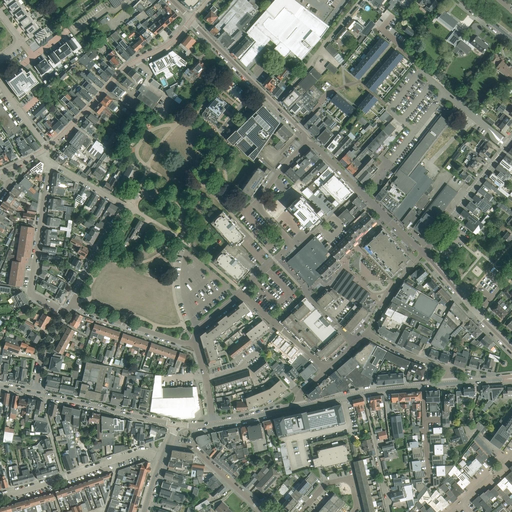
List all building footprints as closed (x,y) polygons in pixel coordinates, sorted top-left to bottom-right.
[(18,1),(18,0),(3,0),(5,2),(3,3),(7,9),(9,7),(18,0),(18,1)] [(15,14),(23,8),(24,8),(25,7),(23,4),(21,5),(18,1),(18,0),(9,7),(11,10),(9,11),(13,16),(15,15),(15,14)] [(108,0),(115,9),(120,5),(124,0),(108,0)] [(141,13),(153,3),(155,1),(155,0),(139,0),(134,6),(141,13)] [(162,9),(166,5),(166,4),(165,4),(164,3),(163,2),(162,1),(161,0),(159,0),(158,2),(146,12),(150,18),(154,15),(162,9)] [(192,9),(201,0),(178,0),(188,10),(189,9),(191,10),(192,9)] [(212,26),(208,29),(209,30),(210,31),(211,32),(213,34),(215,36),(216,36),(220,32),(223,29),(234,16),(247,1),(247,0),(233,0),(224,11),(212,26)] [(266,12),(254,25),(271,40),(276,44),(277,46),(279,44),(288,52),(290,49),(291,51),(302,60),(321,38),(329,28),(329,27),(324,23),(323,23),(318,19),(304,8),(303,8),(302,8),(301,9),(300,9),(288,0),(280,0),(270,12),(269,12),(268,11),(267,11),(267,12),(266,12)] [(438,3),(433,0),(419,0),(418,2),(421,5),(423,2),(427,6),(425,9),(430,13),(435,6),(436,6),(437,4),(438,3)] [(220,32),(216,36),(216,37),(217,38),(219,40),(220,40),(234,26),(235,25),(237,23),(248,12),(252,7),(253,6),(248,2),(249,2),(247,1),(234,16),(223,29),(220,32)] [(163,16),(170,10),(171,9),(166,5),(162,9),(154,15),(156,18),(161,13),(163,16)] [(209,14),(205,18),(209,21),(209,22),(210,24),(211,23),(212,24),(218,17),(214,13),(217,9),(213,6),(208,12),(209,14)] [(248,12),(237,23),(243,28),(253,17),(253,16),(257,11),(256,10),(252,7),(248,12)] [(20,22),(29,15),(29,16),(31,14),(29,11),(27,13),(24,8),(23,8),(15,14),(15,15),(17,17),(15,19),(18,24),(20,22)] [(72,23),(79,18),(76,14),(70,18),(68,15),(71,12),(69,9),(69,8),(62,14),(64,17),(65,16),(66,17),(67,19),(68,18),(72,23)] [(166,26),(176,17),(176,15),(176,14),(172,11),(171,9),(170,10),(163,16),(164,17),(160,20),(166,26)] [(458,22),(445,12),(439,18),(453,29),(458,22)] [(26,30),(35,23),(37,22),(35,19),(33,20),(29,16),(29,15),(20,22),(22,25),(20,26),(24,31),(26,30)] [(362,29),(357,24),(357,23),(355,22),(352,18),(349,22),(354,27),(355,26),(360,31),(365,36),(372,29),(369,26),(365,31),(362,29)] [(155,35),(166,26),(160,20),(158,22),(160,24),(156,26),(154,23),(149,28),(152,31),(155,35)] [(147,26),(149,24),(146,21),(141,25),(144,28),(145,30),(148,28),(147,26)] [(360,31),(355,26),(354,27),(349,22),(345,26),(351,31),(353,29),(358,34),(358,33),(364,38),(365,36),(360,31)] [(35,35),(42,29),(40,26),(38,28),(35,23),(26,30),(28,32),(26,34),(30,39),(35,35)] [(152,38),(145,30),(144,28),(141,25),(140,23),(137,27),(140,31),(139,32),(147,42),(152,38)] [(234,26),(220,40),(220,41),(220,40),(228,48),(228,49),(228,48),(235,41),(243,33),(242,32),(243,31),(243,30),(239,26),(238,28),(235,25),(234,26)] [(248,51),(246,54),(252,60),(263,48),(266,45),(268,43),(271,40),(254,25),(248,32),(247,33),(248,34),(255,41),(254,41),(246,50),(248,51)] [(344,41),(351,33),(349,31),(344,27),(337,36),(333,40),(339,44),(342,40),(344,42),(344,41)] [(415,33),(408,27),(405,31),(412,37),(415,33)] [(39,44),(51,35),(49,32),(47,33),(43,28),(42,29),(35,35),(37,38),(35,39),(39,44)] [(115,32),(110,36),(117,44),(122,39),(115,32)] [(458,32),(454,37),(459,42),(463,37),(458,32)] [(142,47),(147,42),(143,39),(140,35),(135,39),(137,41),(139,44),(138,44),(141,47),(142,47)] [(179,45),(186,52),(185,53),(187,55),(185,58),(188,60),(193,48),(194,47),(193,46),(192,46),(195,41),(188,35),(185,38),(179,45)] [(232,52),(238,58),(246,50),(254,41),(248,35),(239,44),(240,45),(232,52)] [(457,45),(453,50),(458,54),(461,49),(465,52),(466,51),(468,52),(471,49),(472,49),(473,50),(475,47),(482,52),(484,50),(485,51),(485,50),(488,46),(487,45),(488,44),(485,42),(484,43),(480,40),(481,39),(478,37),(477,38),(477,37),(471,44),(469,47),(464,43),(461,41),(458,46),(457,45)] [(67,42),(66,42),(74,53),(82,47),(77,41),(74,38),(72,40),(71,39),(69,40),(66,41),(67,42)] [(382,38),(378,43),(385,49),(389,44),(382,38)] [(122,40),(119,43),(127,52),(131,56),(135,52),(132,49),(129,46),(128,47),(122,40)] [(139,44),(137,41),(134,44),(132,41),(129,44),(136,52),(141,47),(138,44),(139,44)] [(385,49),(378,43),(374,47),(381,53),(385,49)] [(65,44),(60,48),(66,56),(71,52),(65,44)] [(277,46),(275,49),(283,56),(285,58),(291,51),(290,49),(288,52),(279,44),(277,46)] [(127,53),(118,45),(116,47),(119,50),(117,52),(122,57),(126,61),(130,57),(127,53)] [(381,53),(374,47),(370,51),(378,58),(381,53)] [(66,56),(60,48),(55,51),(61,60),(66,56)] [(92,49),(85,55),(91,61),(98,55),(96,53),(93,50),(92,49)] [(120,61),(117,58),(117,57),(114,54),(115,53),(113,50),(107,56),(107,57),(110,60),(109,60),(110,61),(109,61),(112,64),(113,63),(115,66),(116,65),(117,65),(118,64),(118,63),(120,61)] [(246,50),(238,58),(241,60),(240,60),(247,67),(252,60),(246,54),(248,51),(246,50)] [(378,58),(370,51),(367,56),(374,62),(378,58)] [(396,51),(392,55),(400,61),(403,57),(396,51)] [(61,63),(53,52),(52,52),(50,54),(48,56),(51,60),(49,62),(53,68),(61,63)] [(162,57),(166,66),(166,65),(167,65),(170,63),(171,65),(174,64),(175,63),(178,61),(179,62),(185,67),(187,63),(177,55),(174,57),(171,58),(169,55),(169,54),(167,55),(166,56),(162,58),(162,57)] [(110,77),(106,74),(91,61),(85,55),(78,60),(89,70),(93,66),(98,70),(97,71),(100,74),(99,76),(102,79),(106,82),(110,77)] [(396,66),(400,61),(392,55),(389,59),(396,66)] [(374,62),(367,56),(363,60),(370,66),(374,62)] [(511,78),(511,66),(510,66),(509,67),(502,61),(502,62),(498,58),(499,58),(495,56),(491,61),(494,64),(496,62),(500,65),(497,68),(504,74),(504,75),(507,77),(509,76),(511,78)] [(156,67),(152,69),(154,74),(163,70),(165,75),(170,72),(166,65),(166,66),(162,57),(161,58),(162,58),(153,62),(156,67)] [(52,70),(44,59),(40,63),(47,72),(46,73),(47,73),(52,70)] [(392,70),(396,66),(389,59),(385,64),(392,70)] [(204,70),(206,68),(202,65),(203,64),(200,62),(199,60),(195,64),(194,63),(195,62),(195,61),(192,64),(193,66),(189,70),(188,68),(184,72),(188,77),(191,74),(192,75),(193,74),(197,77),(199,75),(200,75),(201,76),(203,76),(205,74),(205,72),(204,70)] [(370,66),(363,60),(359,64),(366,71),(370,66)] [(114,72),(111,69),(102,61),(100,64),(106,69),(104,72),(106,74),(110,77),(114,72)] [(40,63),(35,66),(42,76),(46,73),(47,72),(40,63)] [(366,71),(359,64),(355,69),(363,75),(366,71)] [(392,70),(385,64),(381,68),(388,74),(392,70)] [(281,81),(290,70),(287,67),(280,75),(279,75),(277,78),(281,81)] [(388,74),(381,68),(377,72),(385,79),(388,74)] [(134,80),(139,75),(132,69),(128,74),(136,82),(134,80)] [(359,79),(363,75),(355,69),(352,73),(359,79)] [(30,88),(38,82),(30,71),(26,73),(24,70),(23,70),(20,72),(19,71),(15,74),(14,74),(15,75),(9,79),(10,80),(7,82),(18,98),(18,97),(21,95),(22,96),(26,94),(25,92),(24,91),(25,90),(26,91),(26,92),(26,91),(30,89),(30,88)] [(63,71),(57,77),(62,81),(68,75),(63,71)] [(385,79),(377,72),(374,77),(381,83),(385,79)] [(100,88),(104,84),(91,73),(87,77),(88,78),(86,80),(89,82),(88,81),(90,79),(100,88)] [(313,77),(311,75),(309,73),(302,80),(280,102),(289,110),(296,103),(298,101),(299,101),(307,92),(310,89),(318,81),(315,79),(313,77)] [(279,83),(276,81),(277,80),(276,79),(275,80),(270,76),(263,84),(268,88),(269,89),(269,90),(269,91),(271,92),(272,92),(279,83)] [(135,85),(130,80),(126,77),(120,83),(128,90),(130,90),(135,85)] [(381,83),(374,77),(370,81),(377,87),(381,83)] [(98,91),(94,88),(86,80),(84,83),(86,86),(85,87),(93,95),(94,96),(98,91)] [(278,99),(288,86),(281,81),(279,83),(272,92),(272,93),(278,99)] [(377,87),(370,81),(366,86),(373,92),(377,87)] [(80,99),(82,97),(88,102),(92,98),(83,90),(78,85),(72,91),(80,99)] [(119,100),(126,92),(116,85),(110,92),(119,100)] [(144,95),(148,89),(142,85),(138,90),(141,92),(144,95)] [(170,88),(165,91),(168,95),(168,96),(172,98),(174,94),(170,88)] [(82,101),(80,99),(72,91),(71,90),(68,93),(75,99),(72,101),(81,110),(86,104),(82,101)] [(156,104),(153,101),(150,99),(147,97),(144,95),(141,92),(137,98),(152,109),(156,104)] [(298,101),(304,108),(309,103),(310,101),(313,98),(307,92),(299,101),(298,101)] [(370,93),(366,98),(374,104),(378,100),(370,93)] [(336,105),(342,97),(338,94),(331,101),(336,105)] [(112,101),(113,100),(111,98),(107,95),(103,99),(115,108),(117,105),(113,102),(112,101)] [(219,117),(224,112),(226,109),(224,107),(227,103),(222,99),(217,95),(205,111),(204,112),(203,112),(203,113),(203,114),(202,115),(203,116),(203,117),(203,118),(204,119),(205,119),(206,120),(207,120),(209,121),(210,121),(211,122),(212,122),(213,124),(214,124),(214,125),(215,125),(216,125),(216,124),(217,124),(217,123),(218,122),(218,121),(218,120),(217,119),(219,117)] [(79,111),(76,108),(64,97),(61,100),(71,109),(70,110),(75,115),(79,111)] [(340,109),(346,101),(342,97),(336,105),(340,109)] [(374,104),(366,98),(363,102),(370,109),(374,104)] [(115,108),(103,99),(100,102),(104,106),(106,108),(108,106),(109,107),(108,107),(112,111),(115,108)] [(180,104),(174,100),(170,106),(175,110),(180,104)] [(296,103),(289,110),(293,114),(293,115),(293,114),(294,113),(296,115),(297,114),(300,111),(301,112),(302,114),(305,114),(306,112),(308,115),(310,113),(314,108),(312,106),(309,103),(304,108),(298,101),(296,103)] [(344,112),(351,105),(346,101),(340,109),(344,112)] [(6,111),(7,110),(6,110),(5,110),(0,104),(1,103),(1,102),(0,102),(0,126),(7,137),(13,133),(11,131),(17,127),(16,126),(17,125),(16,124),(16,125),(11,118),(12,118),(11,117),(10,118),(6,111)] [(73,117),(58,102),(54,105),(59,110),(60,109),(65,113),(63,115),(69,121),(73,117)] [(370,109),(363,102),(359,107),(366,113),(370,109)] [(112,113),(104,106),(100,103),(94,110),(103,119),(106,116),(108,118),(112,113)] [(43,104),(32,113),(37,118),(47,108),(43,104)] [(271,112),(270,112),(269,111),(269,110),(263,104),(227,139),(233,146),(237,143),(238,144),(237,145),(249,157),(249,156),(254,161),(277,129),(281,123),(281,122),(271,112)] [(355,109),(351,105),(344,112),(349,116),(355,109)] [(69,122),(58,111),(56,109),(53,111),(60,118),(59,120),(61,122),(65,126),(69,122)] [(316,114),(304,126),(308,130),(314,124),(316,125),(321,120),(324,116),(318,111),(316,114)] [(383,122),(390,115),(386,111),(379,118),(383,122)] [(99,119),(95,116),(91,113),(87,118),(94,125),(99,119)] [(511,120),(510,118),(503,113),(499,119),(503,122),(509,127),(511,123),(511,120)] [(435,143),(450,123),(440,115),(424,135),(435,143)] [(362,117),(359,120),(364,126),(368,122),(362,117)] [(53,137),(57,133),(47,123),(46,122),(43,119),(39,122),(47,132),(48,131),(53,137)] [(89,129),(93,125),(86,119),(83,123),(84,123),(81,126),(91,134),(93,132),(89,129)] [(314,124),(308,130),(313,134),(316,137),(322,131),(324,129),(326,127),(327,125),(331,121),(328,119),(324,123),(321,120),(316,125),(314,124)] [(331,132),(338,124),(334,119),(326,127),(331,132)] [(61,130),(63,127),(64,126),(59,121),(55,124),(54,125),(48,120),(46,122),(47,123),(57,133),(61,130)] [(505,132),(509,127),(503,122),(501,125),(498,123),(496,126),(505,132)] [(285,144),(294,135),(284,125),(283,125),(281,123),(277,129),(278,130),(275,134),(281,140),(274,146),(278,150),(285,144)] [(364,163),(367,160),(375,151),(381,144),(383,142),(391,134),(396,129),(390,123),(358,157),(347,169),(351,172),(353,174),(355,172),(364,163)] [(366,131),(372,125),(369,123),(363,128),(366,131)] [(18,131),(22,129),(19,126),(17,127),(11,131),(13,133),(14,135),(17,132),(18,131)] [(330,139),(334,135),(331,132),(326,127),(324,129),(324,130),(316,138),(324,146),(330,139)] [(139,139),(141,134),(143,130),(139,128),(138,133),(136,137),(133,140),(129,143),(132,146),(136,143),(139,139)] [(92,141),(82,133),(78,130),(78,131),(79,131),(70,143),(69,142),(69,143),(73,146),(78,149),(83,153),(92,141)] [(27,146),(24,139),(25,139),(18,131),(17,132),(20,137),(19,138),(28,154),(32,152),(28,145),(27,146)] [(331,152),(345,138),(339,133),(327,148),(331,152)] [(385,144),(388,147),(396,138),(391,134),(383,142),(385,144)] [(39,148),(35,141),(31,135),(26,138),(29,145),(30,144),(32,148),(34,151),(39,148)] [(337,157),(353,140),(349,137),(348,135),(345,138),(331,152),(333,154),(337,157)] [(419,164),(435,143),(424,135),(398,168),(400,170),(396,175),(395,176),(396,177),(392,183),(393,183),(407,195),(417,183),(409,177),(419,164)] [(16,152),(8,140),(3,143),(0,138),(0,145),(7,156),(10,160),(13,158),(14,159),(16,157),(16,156),(14,154),(16,152)] [(28,154),(19,138),(15,140),(20,150),(19,150),(23,157),(28,154)] [(109,148),(112,144),(110,143),(107,141),(105,140),(102,144),(109,148)] [(106,148),(96,141),(92,147),(101,154),(106,148)] [(483,143),(481,146),(490,153),(494,149),(491,147),(492,145),(488,142),(486,145),(483,143)] [(79,152),(71,146),(67,143),(64,147),(73,154),(75,156),(79,152)] [(349,158),(358,149),(355,145),(340,161),(343,164),(347,160),(347,159),(348,158),(349,158)] [(481,146),(479,149),(481,151),(479,154),(483,157),(484,155),(487,157),(490,153),(481,146)] [(73,154),(64,147),(61,151),(65,154),(70,159),(72,157),(71,157),(73,154)] [(302,167),(316,153),(311,149),(310,149),(301,159),(301,160),(300,160),(299,159),(296,162),(300,166),(300,167),(301,167),(302,167)] [(347,169),(358,157),(356,155),(360,150),(358,149),(349,158),(348,158),(347,159),(347,160),(343,164),(345,165),(345,166),(346,167),(347,167),(347,168),(347,169)] [(1,154),(0,151),(0,158),(2,163),(8,160),(5,153),(1,154)] [(358,179),(372,163),(379,155),(375,151),(367,160),(364,163),(355,172),(353,174),(354,175),(358,179)] [(458,151),(453,158),(456,161),(461,154),(458,151)] [(66,159),(61,156),(57,153),(53,159),(57,162),(58,161),(62,164),(66,160),(66,159)] [(306,172),(320,158),(320,159),(320,158),(316,153),(302,167),(301,167),(296,172),(300,177),(306,172)] [(472,157),(470,160),(479,167),(482,163),(480,161),(481,160),(477,157),(474,154),(472,157)] [(117,155),(113,162),(119,166),(123,160),(120,158),(117,155)] [(511,162),(511,160),(511,159),(507,155),(503,159),(511,165),(511,162)] [(105,174),(98,168),(103,161),(100,159),(95,166),(92,170),(94,171),(92,174),(100,180),(105,174)] [(511,165),(503,159),(500,164),(506,168),(507,167),(511,170),(511,165)] [(470,160),(467,164),(469,166),(468,168),(472,171),(473,169),(476,172),(479,167),(470,160)] [(312,172),(302,180),(306,184),(314,176),(316,179),(316,180),(320,176),(329,167),(323,161),(319,164),(312,172)] [(35,178),(40,182),(43,163),(41,162),(40,162),(30,170),(33,174),(35,172),(37,174),(35,178)] [(300,177),(296,172),(301,167),(300,167),(300,166),(296,162),(285,174),(294,183),(300,177)] [(372,175),(378,169),(377,167),(373,163),(372,163),(358,179),(361,181),(361,182),(361,181),(363,184),(369,178),(370,178),(373,175),(372,175)] [(401,222),(431,185),(434,181),(424,174),(428,170),(419,164),(409,177),(417,183),(407,195),(393,214),(394,214),(396,216),(399,219),(401,221),(401,222)] [(510,173),(503,168),(499,164),(496,169),(499,172),(497,175),(504,181),(507,177),(508,178),(511,175),(510,174),(510,173)] [(129,185),(138,170),(129,165),(121,180),(129,185)] [(252,197),(271,170),(267,168),(265,171),(259,167),(243,190),(252,197)] [(316,180),(314,182),(320,187),(335,173),(335,172),(334,172),(334,173),(333,171),(329,167),(320,176),(316,180)] [(472,177),(468,174),(466,172),(461,168),(459,171),(464,175),(462,178),(467,182),(468,182),(469,182),(470,180),(472,177)] [(59,177),(60,173),(53,172),(52,181),(58,182),(58,181),(62,181),(64,182),(64,178),(59,177)] [(320,187),(318,188),(332,202),(332,203),(336,207),(340,204),(340,203),(341,202),(342,203),(346,198),(346,199),(353,192),(347,186),(348,185),(347,185),(341,179),(341,178),(341,179),(335,173),(320,187)] [(504,182),(496,176),(492,173),(489,177),(495,182),(494,183),(500,187),(498,189),(501,191),(507,197),(508,197),(510,195),(500,187),(504,182)] [(34,186),(24,177),(25,177),(24,177),(18,184),(17,183),(14,186),(22,192),(38,201),(39,193),(37,192),(33,188),(32,187),(34,186)] [(111,193),(118,180),(113,177),(109,184),(106,182),(103,188),(111,193)] [(387,191),(389,188),(393,183),(392,183),(389,180),(376,197),(377,197),(380,201),(388,192),(387,191)] [(501,191),(498,189),(487,180),(484,184),(490,189),(491,188),(498,194),(501,191)] [(393,214),(407,195),(393,183),(389,188),(387,191),(388,192),(380,201),(381,201),(383,202),(382,203),(393,214)] [(88,197),(91,192),(87,190),(82,187),(78,184),(77,190),(76,192),(75,199),(76,199),(80,202),(83,198),(83,197),(84,197),(84,198),(84,199),(86,199),(87,197),(88,197)] [(437,219),(451,202),(458,192),(447,184),(425,213),(413,228),(423,236),(437,218),(437,219)] [(59,187),(58,186),(51,185),(50,193),(56,194),(63,195),(64,187),(59,187)] [(410,228),(413,224),(432,199),(429,196),(430,194),(434,188),(431,185),(401,222),(402,223),(403,222),(405,223),(403,224),(407,227),(408,229),(409,229),(410,228)] [(19,196),(22,192),(14,186),(10,192),(18,197),(17,198),(20,201),(21,200),(22,199),(19,196)] [(313,194),(307,187),(302,192),(308,199),(313,194)] [(493,197),(485,190),(481,187),(478,192),(484,196),(485,195),(490,200),(493,197)] [(16,198),(13,196),(9,193),(6,197),(19,206),(20,205),(21,204),(15,200),(16,198)] [(94,205),(99,197),(98,196),(93,193),(86,206),(91,209),(94,205)] [(476,194),(472,199),(476,202),(475,204),(482,209),(481,210),(486,213),(491,206),(489,205),(482,200),(482,199),(476,194)] [(297,199),(288,208),(294,214),(295,214),(300,219),(299,220),(305,226),(306,225),(312,231),(317,225),(318,226),(324,221),(321,218),(322,217),(326,214),(321,209),(318,213),(307,202),(308,201),(302,195),(298,200),(297,199)] [(347,209),(338,216),(341,220),(347,225),(355,218),(355,217),(353,216),(360,210),(361,211),(367,206),(367,205),(364,202),(363,202),(361,201),(362,200),(361,199),(358,196),(355,199),(354,199),(355,200),(352,202),(354,204),(348,210),(347,209)] [(19,206),(6,197),(3,202),(10,206),(12,205),(17,208),(18,208),(19,206)] [(491,206),(493,204),(484,198),(482,200),(489,205),(491,206)] [(103,209),(108,202),(103,199),(98,206),(98,208),(94,214),(93,215),(97,217),(99,213),(98,213),(101,208),(103,209)] [(475,210),(477,207),(470,202),(466,207),(476,215),(478,213),(475,210)] [(15,211),(7,205),(2,203),(0,206),(0,207),(6,211),(7,210),(12,213),(13,211),(15,212),(15,211)] [(66,212),(67,206),(66,206),(61,205),(49,203),(48,209),(53,210),(66,212)] [(113,214),(117,207),(110,203),(104,213),(108,215),(107,218),(110,220),(113,214)] [(502,204),(499,207),(500,209),(502,207),(507,212),(509,209),(502,203),(502,204)] [(67,206),(66,212),(66,213),(73,215),(74,207),(67,206)] [(15,219),(3,211),(0,209),(0,215),(4,218),(5,216),(6,216),(6,217),(10,220),(15,223),(15,219)] [(484,225),(468,212),(464,209),(460,214),(466,219),(467,219),(469,220),(469,221),(465,225),(470,230),(476,235),(484,225)] [(315,236),(288,262),(310,286),(322,275),(324,277),(329,272),(331,274),(341,264),(339,261),(338,260),(357,242),(356,240),(355,239),(363,232),(364,233),(376,222),(375,221),(368,213),(367,214),(365,211),(351,224),(352,226),(347,231),(349,233),(333,248),(328,242),(324,245),(316,237),(315,236)] [(17,212),(16,218),(23,219),(29,220),(28,223),(33,224),(33,220),(34,220),(35,215),(30,214),(17,212)] [(238,250),(234,246),(245,236),(223,212),(211,223),(230,243),(227,245),(214,261),(239,282),(249,270),(233,256),(238,250)] [(3,220),(4,218),(0,215),(0,221),(8,226),(9,223),(4,220),(4,221),(3,220)] [(487,215),(482,221),(485,224),(490,217),(487,215)] [(56,222),(60,223),(60,219),(47,217),(46,225),(56,226),(56,222)] [(99,232),(93,228),(92,228),(91,227),(93,224),(86,220),(84,224),(89,227),(88,228),(91,231),(89,235),(95,238),(99,232)] [(138,231),(141,227),(143,223),(138,220),(133,228),(128,237),(130,238),(131,239),(137,230),(138,231)] [(511,238),(511,234),(508,231),(508,232),(505,229),(507,227),(503,224),(499,228),(506,234),(503,237),(509,242),(511,238)] [(30,258),(34,228),(21,226),(17,255),(14,255),(11,255),(8,254),(6,260),(12,261),(8,285),(21,287),(25,263),(27,263),(28,257),(30,258)] [(408,256),(383,229),(363,248),(392,278),(402,268),(403,269),(408,265),(407,263),(408,262),(411,259),(408,256)] [(91,245),(95,238),(89,235),(85,233),(82,239),(76,236),(75,237),(74,239),(82,243),(83,240),(85,241),(91,245)] [(89,251),(86,249),(87,248),(81,245),(82,243),(74,239),(72,238),(69,242),(78,247),(79,249),(77,253),(80,255),(79,258),(82,259),(84,256),(85,257),(89,251)] [(79,268),(82,262),(75,258),(72,264),(79,268)] [(44,279),(48,273),(42,269),(38,276),(44,279)] [(71,283),(76,273),(72,271),(68,269),(65,275),(68,276),(66,280),(71,283)] [(423,279),(428,274),(426,272),(426,271),(424,269),(423,269),(421,271),(420,269),(417,272),(416,271),(412,275),(414,278),(415,277),(418,280),(416,282),(419,285),(420,284),(424,280),(423,279)] [(345,272),(333,289),(342,295),(352,282),(353,281),(354,278),(345,272)] [(438,285),(432,279),(424,285),(428,290),(429,289),(431,291),(433,289),(438,286),(438,285)] [(47,289),(50,284),(42,280),(40,285),(47,289)] [(67,292),(65,291),(68,285),(64,282),(62,281),(61,281),(61,282),(58,288),(59,289),(58,292),(54,298),(62,302),(67,292)] [(352,282),(342,295),(346,298),(356,285),(352,282)] [(433,313),(439,304),(433,300),(434,299),(427,295),(420,291),(417,289),(412,286),(406,283),(404,282),(401,286),(402,286),(401,288),(400,288),(395,297),(394,296),(394,297),(405,303),(409,306),(431,318),(433,313)] [(58,292),(59,289),(58,288),(50,284),(47,289),(55,293),(56,291),(58,292)] [(356,285),(346,298),(351,302),(353,298),(360,288),(356,285)] [(450,299),(451,299),(441,289),(438,286),(433,289),(431,291),(427,295),(434,299),(446,307),(451,300),(450,299)] [(360,288),(353,298),(361,304),(362,304),(368,296),(368,295),(369,294),(360,288)] [(326,310),(342,295),(333,289),(330,290),(329,290),(327,290),(316,300),(326,310)] [(511,298),(511,293),(507,289),(503,292),(511,299),(511,298)] [(25,297),(22,291),(17,294),(15,290),(12,292),(14,296),(11,297),(14,302),(25,297)] [(368,296),(362,304),(371,310),(376,302),(368,296)] [(29,305),(25,297),(14,302),(10,304),(12,307),(16,305),(17,307),(18,307),(20,306),(21,309),(29,305)] [(431,318),(409,306),(405,303),(394,297),(391,301),(398,305),(407,310),(429,322),(431,318)] [(347,342),(342,337),(307,299),(281,323),(289,333),(292,330),(300,339),(302,337),(323,359),(325,359),(327,357),(329,358),(347,342)] [(503,308),(500,305),(503,302),(501,299),(495,305),(496,305),(492,309),(494,311),(493,311),(496,314),(503,308)] [(429,322),(407,310),(398,305),(391,301),(388,307),(387,307),(388,308),(408,317),(412,319),(417,321),(431,327),(432,324),(429,322)] [(247,314),(251,311),(244,302),(233,310),(240,320),(244,317),(248,321),(251,319),(247,314)] [(450,336),(460,326),(465,321),(468,318),(469,318),(459,308),(454,303),(453,303),(447,315),(444,319),(442,324),(431,344),(433,345),(436,347),(438,348),(443,351),(449,339),(451,336),(450,336)] [(352,334),(364,320),(365,321),(372,311),(371,310),(362,304),(361,304),(358,308),(355,305),(339,323),(352,334)] [(506,315),(511,309),(509,307),(505,310),(503,308),(496,314),(500,317),(502,318),(506,315)] [(404,324),(408,317),(388,308),(384,314),(384,313),(378,323),(379,323),(379,333),(382,334),(381,336),(394,343),(399,334),(401,331),(398,329),(402,322),(404,324)] [(240,320),(233,310),(223,319),(230,328),(240,320)] [(47,324),(50,317),(43,313),(41,316),(38,314),(38,315),(34,313),(33,316),(47,324)] [(86,318),(83,316),(76,313),(73,319),(79,322),(81,319),(88,321),(89,319),(86,318)] [(47,324),(33,316),(31,318),(36,321),(34,324),(44,329),(47,324)] [(414,327),(417,321),(412,319),(411,318),(408,324),(414,327)] [(468,334),(476,326),(470,320),(468,318),(465,321),(460,326),(450,336),(451,336),(449,339),(454,342),(457,343),(459,344),(461,341),(462,340),(463,338),(465,335),(468,333),(468,334)] [(78,326),(79,322),(73,319),(70,325),(76,328),(84,332),(85,330),(78,326)] [(230,328),(223,319),(212,327),(220,336),(223,333),(225,336),(227,334),(228,333),(226,331),(230,328)] [(269,329),(263,320),(261,322),(259,320),(258,321),(256,323),(256,322),(254,323),(256,326),(254,327),(261,335),(269,329)] [(32,329),(34,326),(26,321),(23,325),(32,329)] [(40,337),(31,332),(32,330),(21,324),(20,327),(25,329),(24,331),(29,334),(27,339),(30,340),(30,339),(36,343),(37,342),(38,340),(40,337)] [(98,333),(101,326),(94,324),(92,331),(90,338),(92,338),(93,336),(97,338),(98,333)] [(424,333),(427,328),(420,324),(417,330),(424,333)] [(105,335),(107,328),(101,326),(98,333),(105,335)] [(261,335),(254,327),(253,328),(251,326),(250,327),(250,328),(248,329),(247,330),(248,332),(246,333),(248,335),(253,342),(261,335)] [(405,343),(408,336),(411,332),(412,332),(413,331),(413,330),(407,326),(400,340),(397,344),(403,347),(405,343)] [(479,335),(482,332),(476,326),(468,334),(468,333),(465,335),(463,338),(466,341),(471,336),(473,338),(474,336),(476,338),(479,335)] [(71,337),(75,331),(68,327),(65,333),(71,337)] [(215,339),(220,336),(212,327),(201,336),(202,338),(203,343),(214,339),(215,339)] [(111,338),(113,330),(107,328),(105,335),(111,338)] [(430,336),(433,331),(427,328),(424,333),(430,336)] [(118,337),(120,333),(113,330),(111,338),(115,339),(114,342),(116,343),(117,340),(118,337)] [(68,343),(71,337),(65,333),(62,339),(68,343)] [(126,343),(129,336),(122,333),(120,341),(126,343)] [(248,335),(244,338),(250,346),(252,345),(251,344),(253,342),(248,335)] [(279,336),(273,342),(277,346),(274,350),(277,353),(280,349),(283,345),(280,343),(283,339),(279,335),(279,336)] [(496,344),(486,335),(480,341),(490,350),(496,344)] [(133,345),(135,338),(129,336),(126,343),(133,345)] [(426,344),(429,339),(423,336),(421,341),(423,343),(426,344)] [(20,346),(21,343),(6,337),(4,342),(5,342),(3,348),(18,353),(21,347),(20,346)] [(139,347),(142,340),(135,338),(133,345),(132,349),(132,348),(131,351),(133,352),(134,349),(138,350),(139,347)] [(250,346),(244,338),(240,342),(245,348),(248,346),(248,347),(250,346)] [(412,351),(415,344),(411,343),(413,340),(410,338),(408,344),(405,348),(412,351)] [(65,348),(68,343),(62,339),(58,345),(65,348)] [(216,348),(218,347),(218,346),(217,345),(217,344),(216,344),(214,339),(203,343),(207,355),(218,352),(216,348)] [(146,349),(148,342),(142,340),(139,347),(146,349)] [(283,345),(280,349),(284,352),(281,355),(284,359),(288,355),(287,355),(290,351),(287,349),(290,345),(286,341),(283,345)] [(364,369),(371,356),(374,350),(377,345),(370,341),(352,357),(364,369)] [(418,354),(423,344),(423,343),(421,341),(418,346),(415,344),(412,351),(418,354)] [(245,348),(240,342),(236,345),(242,352),(244,351),(243,350),(245,348)] [(33,351),(34,348),(29,346),(27,346),(28,345),(21,343),(20,346),(21,347),(23,347),(22,351),(25,352),(30,354),(31,353),(32,354),(32,353),(33,353),(34,351),(33,351)] [(155,352),(157,345),(151,343),(146,356),(150,358),(152,351),(155,352)] [(62,354),(65,348),(58,345),(55,351),(62,354)] [(111,358),(115,346),(113,345),(111,351),(107,349),(105,356),(111,358)] [(161,354),(164,347),(157,345),(155,352),(161,354)] [(242,352),(236,345),(232,348),(237,354),(240,353),(240,354),(242,352)] [(381,365),(383,361),(382,361),(387,351),(378,346),(375,350),(373,355),(376,357),(375,359),(371,356),(364,369),(361,374),(372,380),(380,365),(381,365)] [(167,356),(170,349),(164,347),(161,354),(167,356)] [(290,351),(287,355),(288,355),(291,358),(288,361),(291,365),(298,357),(294,355),(298,351),(293,347),(290,351)] [(237,354),(232,348),(228,351),(234,359),(236,358),(235,356),(237,354)] [(172,365),(175,356),(176,352),(170,349),(167,356),(171,358),(169,364),(172,365)] [(437,360),(440,352),(431,349),(428,357),(437,360)] [(467,364),(470,353),(469,352),(469,351),(463,350),(462,357),(459,366),(464,367),(465,364),(467,364)] [(179,352),(175,364),(179,365),(180,361),(184,362),(186,355),(179,352)] [(220,360),(218,352),(207,355),(211,368),(222,365),(220,360)] [(410,362),(395,355),(388,352),(385,358),(397,365),(407,369),(410,362)] [(447,363),(449,358),(449,355),(442,353),(440,361),(447,363)] [(459,366),(462,357),(456,356),(457,353),(454,353),(453,355),(452,360),(455,360),(454,365),(459,366)] [(492,367),(494,361),(498,362),(499,362),(500,357),(490,353),(489,354),(490,354),(489,358),(488,358),(486,365),(483,365),(481,370),(491,372),(492,367)] [(61,356),(53,354),(53,358),(52,357),(49,369),(59,371),(60,367),(61,368),(62,364),(61,364),(61,359),(60,359),(61,356)] [(312,364),(301,354),(298,357),(291,365),(300,374),(312,364)] [(361,374),(364,369),(352,357),(337,370),(335,372),(335,371),(335,372),(339,376),(341,375),(345,381),(348,385),(350,389),(351,389),(369,386),(372,380),(361,374)] [(269,365),(267,362),(264,358),(260,361),(265,368),(269,365)] [(482,364),(483,361),(479,360),(478,361),(474,360),(475,358),(471,358),(470,362),(469,366),(469,367),(480,370),(482,364)] [(6,376),(8,364),(9,360),(2,359),(0,368),(0,380),(0,381),(6,382),(6,376)] [(27,379),(24,379),(26,360),(21,359),(18,383),(26,385),(27,379)] [(121,359),(120,366),(126,367),(128,361),(121,359)] [(265,368),(260,361),(255,365),(261,371),(265,368)] [(101,391),(102,387),(105,373),(106,366),(86,362),(85,366),(82,381),(79,396),(99,401),(101,391)] [(415,373),(419,365),(412,362),(407,375),(407,376),(410,377),(412,372),(415,373)] [(301,375),(300,374),(291,365),(289,368),(287,367),(286,368),(282,363),(280,365),(279,365),(273,370),(276,373),(278,376),(284,370),(288,375),(289,376),(289,377),(290,377),(293,380),(295,378),(296,378),(297,377),(297,378),(301,375)] [(305,380),(317,370),(312,364),(300,374),(301,375),(305,380)] [(261,371),(255,365),(251,368),(256,375),(261,371)] [(421,381),(426,368),(419,365),(415,373),(419,375),(418,380),(421,381)] [(17,378),(18,372),(19,372),(19,368),(16,367),(15,371),(14,371),(13,375),(9,375),(8,382),(16,383),(17,378)] [(133,393),(135,387),(136,378),(137,375),(135,375),(135,376),(133,376),(133,379),(130,378),(132,371),(129,370),(127,376),(123,394),(121,405),(127,407),(128,404),(130,405),(131,399),(132,393),(133,393)] [(348,385),(345,381),(341,375),(339,376),(335,372),(329,377),(335,384),(337,386),(336,386),(340,392),(350,389),(348,385)] [(73,395),(76,380),(77,374),(72,373),(71,378),(62,376),(59,392),(73,395)] [(104,402),(110,378),(110,376),(107,375),(107,378),(105,377),(104,380),(105,380),(104,385),(103,385),(103,387),(102,387),(101,391),(99,401),(104,402)] [(113,388),(111,387),(112,383),(113,383),(114,376),(110,375),(110,376),(110,378),(104,402),(109,403),(112,392),(113,388)] [(199,409),(196,387),(192,387),(161,388),(161,375),(155,375),(154,379),(153,387),(153,391),(152,391),(152,398),(151,406),(150,411),(158,413),(159,413),(159,414),(165,415),(167,415),(167,416),(173,417),(175,417),(181,419),(182,419),(192,418),(194,418),(194,413),(197,411),(199,409)] [(59,387),(61,378),(47,376),(45,382),(46,382),(45,389),(58,391),(59,387)] [(312,400),(340,392),(336,386),(337,386),(329,377),(326,379),(326,381),(324,382),(323,381),(308,394),(309,395),(308,396),(308,397),(308,398),(309,398),(310,399),(311,398),(312,400)] [(282,394),(288,389),(284,385),(280,380),(276,384),(272,379),(270,381),(274,386),(270,388),(276,399),(280,396),(280,397),(282,395),(282,394)] [(79,396),(82,381),(76,380),(73,395),(79,396)] [(123,394),(121,393),(121,390),(116,388),(117,383),(114,382),(113,388),(112,392),(115,392),(114,397),(115,398),(115,400),(116,400),(115,404),(118,405),(118,404),(121,405),(123,394)] [(276,399),(270,388),(266,390),(264,385),(261,386),(263,391),(258,393),(263,404),(270,401),(271,402),(273,401),(272,400),(276,399)] [(485,413),(498,396),(499,394),(503,388),(503,385),(488,386),(488,398),(489,400),(481,410),(485,413)] [(137,409),(141,388),(135,387),(133,393),(132,393),(131,399),(132,399),(131,407),(137,409)] [(151,406),(152,398),(152,391),(153,391),(153,387),(151,387),(150,391),(141,389),(139,399),(140,399),(138,409),(146,410),(146,409),(150,410),(150,411),(151,406)] [(476,396),(475,387),(464,388),(464,391),(460,391),(461,396),(457,396),(457,401),(457,403),(461,403),(461,397),(465,396),(469,396),(469,397),(475,396),(475,397),(476,397),(476,396)] [(511,387),(507,387),(508,390),(503,391),(503,397),(511,396),(511,387)] [(263,404),(258,393),(254,395),(251,390),(248,391),(250,396),(246,398),(247,401),(249,410),(253,408),(254,409),(256,408),(255,407),(263,404)] [(398,394),(392,394),(392,403),(392,410),(397,410),(397,412),(401,411),(399,403),(398,399),(398,394)] [(454,403),(454,399),(453,394),(450,394),(446,394),(446,396),(444,396),(444,401),(444,409),(445,412),(450,412),(450,404),(454,403)] [(16,408),(17,401),(18,396),(13,395),(11,408),(10,413),(16,414),(17,408),(16,408)] [(382,419),(381,407),(384,406),(384,403),(385,403),(384,395),(376,396),(378,410),(379,416),(380,419),(382,419)] [(230,403),(230,400),(231,400),(230,398),(230,396),(225,397),(225,400),(225,403),(222,403),(222,404),(219,404),(220,410),(231,409),(230,404),(230,403)] [(378,410),(376,396),(370,397),(371,403),(369,403),(370,411),(374,410),(378,410)] [(25,414),(26,404),(27,399),(23,398),(19,397),(19,402),(18,407),(24,408),(23,411),(22,411),(22,414),(25,414)] [(366,419),(363,405),(365,405),(363,398),(358,399),(361,414),(362,414),(363,420),(366,419)] [(31,413),(32,408),(34,409),(35,400),(28,399),(27,404),(25,419),(28,420),(29,413),(31,413)] [(361,414),(358,399),(353,400),(354,407),(357,407),(358,414),(361,414)] [(47,423),(46,416),(38,415),(39,409),(43,410),(44,405),(43,405),(44,402),(38,400),(33,420),(47,423)] [(57,413),(58,409),(58,408),(56,408),(57,405),(50,403),(48,412),(48,415),(56,417),(55,420),(57,424),(62,422),(61,421),(60,415),(57,414),(57,413)] [(307,412),(275,419),(279,438),(311,430),(311,429),(345,421),(342,405),(307,413),(307,412)] [(76,448),(73,431),(72,425),(71,418),(73,417),(73,415),(70,414),(71,408),(63,406),(62,409),(62,410),(61,413),(65,414),(64,421),(61,421),(62,422),(63,428),(58,430),(60,436),(62,435),(63,439),(66,439),(67,443),(68,448),(68,451),(69,454),(70,458),(77,457),(76,450),(76,449),(76,448)] [(78,432),(79,416),(79,415),(81,410),(71,408),(70,414),(73,415),(73,417),(71,418),(72,425),(73,431),(78,432)] [(87,421),(88,417),(89,412),(83,410),(81,415),(80,420),(82,420),(82,422),(84,423),(84,424),(87,425),(88,421),(87,421)] [(102,439),(101,415),(101,414),(100,414),(90,412),(88,421),(97,423),(97,439),(101,439),(102,439)] [(114,435),(113,419),(113,418),(105,416),(105,418),(101,417),(101,416),(102,416),(101,415),(102,439),(114,438),(114,435)] [(401,415),(391,417),(393,430),(394,438),(404,437),(401,415)] [(511,415),(504,426),(502,424),(490,442),(500,449),(510,435),(509,434),(511,430),(511,415)] [(117,419),(117,418),(113,418),(113,419),(114,435),(116,435),(118,435),(118,430),(123,430),(124,430),(124,427),(123,420),(120,420),(120,419),(117,419)] [(130,429),(132,422),(127,420),(124,420),(123,420),(124,427),(126,427),(125,431),(130,432),(130,429)] [(35,424),(34,424),(34,425),(34,432),(47,432),(47,428),(47,423),(35,421),(35,424)] [(272,436),(268,421),(263,422),(265,430),(267,429),(269,437),(272,436)] [(483,428),(484,426),(478,422),(474,427),(480,431),(483,428)] [(264,438),(262,426),(261,423),(248,426),(250,440),(264,438)] [(142,433),(143,429),(143,424),(135,424),(135,428),(134,429),(132,429),(130,434),(130,435),(134,435),(134,434),(137,434),(137,433),(142,433)] [(155,440),(157,432),(158,427),(151,425),(149,433),(150,433),(149,438),(145,439),(145,441),(145,443),(155,440)] [(250,440),(248,426),(241,427),(242,432),(244,441),(247,441),(247,443),(251,443),(250,440)] [(4,432),(3,442),(6,442),(12,443),(13,433),(14,429),(9,428),(9,427),(5,427),(4,432)] [(159,439),(161,433),(166,434),(167,429),(158,427),(157,432),(155,440),(159,439)] [(464,436),(461,427),(456,429),(458,435),(451,437),(449,438),(451,443),(453,442),(460,440),(461,444),(467,442),(465,436),(464,436)] [(243,447),(237,448),(235,442),(240,441),(240,437),(239,433),(238,428),(228,429),(230,439),(232,442),(234,448),(233,448),(235,454),(236,454),(238,459),(239,459),(242,458),(245,457),(244,454),(244,452),(243,447)] [(430,434),(430,439),(441,439),(441,432),(446,432),(446,430),(445,428),(434,428),(434,434),(430,434)] [(230,439),(228,429),(224,430),(217,432),(219,437),(219,439),(222,439),(222,440),(224,445),(227,444),(226,441),(228,441),(229,444),(228,445),(229,449),(233,448),(234,448),(232,442),(230,439)] [(380,440),(388,438),(385,431),(378,433),(380,440)] [(218,441),(217,437),(216,432),(211,433),(208,434),(210,438),(212,438),(213,442),(216,441),(216,443),(218,446),(217,447),(218,449),(219,448),(222,445),(219,441),(218,441)] [(212,449),(208,442),(211,441),(208,436),(207,435),(207,434),(201,436),(210,451),(212,449)] [(13,435),(12,443),(21,444),(22,436),(13,435)] [(210,451),(201,436),(197,437),(196,439),(201,447),(211,457),(217,450),(216,447),(212,449),(210,451)] [(51,447),(48,438),(41,440),(42,442),(41,442),(41,443),(40,443),(38,446),(38,447),(39,450),(43,449),(51,447)] [(371,456),(376,454),(372,439),(362,441),(363,443),(362,444),(361,445),(361,446),(361,447),(362,447),(362,448),(363,448),(364,448),(365,451),(369,450),(371,456)] [(441,445),(441,439),(430,439),(431,444),(435,444),(435,450),(450,449),(448,444),(441,445)] [(395,451),(394,448),(393,443),(395,443),(394,440),(390,441),(385,442),(386,445),(382,446),(385,456),(385,458),(390,457),(389,453),(395,451)] [(421,447),(418,447),(418,442),(407,443),(407,447),(412,447),(413,454),(422,453),(421,447)] [(96,455),(95,452),(94,452),(93,449),(101,448),(101,443),(88,444),(89,449),(90,454),(92,462),(97,460),(96,455)] [(488,456),(476,443),(472,447),(479,454),(475,457),(476,458),(478,460),(481,463),(488,456)] [(349,454),(350,453),(349,450),(348,451),(346,444),(339,445),(339,444),(338,444),(339,445),(325,449),(325,447),(324,447),(325,449),(317,450),(318,454),(312,456),(315,468),(318,467),(318,465),(320,464),(321,468),(329,466),(329,467),(329,466),(343,463),(343,464),(343,462),(350,461),(349,454)] [(80,448),(76,449),(76,450),(77,457),(78,463),(81,462),(81,463),(88,462),(86,451),(81,452),(80,448)] [(452,453),(450,449),(435,450),(436,455),(432,455),(432,460),(443,460),(443,454),(452,453)] [(58,473),(56,466),(55,463),(52,463),(50,455),(54,453),(53,450),(48,451),(45,452),(46,453),(49,462),(53,475),(58,473)] [(179,461),(180,451),(173,450),(172,455),(170,460),(172,460),(176,461),(179,461)] [(188,452),(180,451),(179,461),(186,462),(188,452)] [(204,464),(195,454),(194,454),(195,453),(188,452),(186,462),(193,463),(201,465),(204,465),(204,464)] [(221,458),(220,456),(222,454),(220,452),(213,459),(217,463),(221,458)] [(53,475),(49,462),(46,453),(42,454),(45,462),(46,465),(47,465),(48,468),(45,468),(48,476),(53,475)] [(423,459),(422,453),(413,454),(414,461),(409,462),(410,466),(421,465),(420,460),(423,459)] [(67,470),(73,468),(69,455),(62,457),(64,463),(65,466),(67,470)] [(225,461),(223,459),(226,457),(224,455),(221,458),(217,463),(221,466),(225,461)] [(227,462),(229,460),(233,458),(232,455),(227,459),(225,461),(221,466),(225,469),(229,464),(227,462)] [(252,464),(258,457),(256,455),(250,462),(252,464)] [(44,462),(43,463),(41,463),(38,457),(35,458),(38,464),(39,464),(43,478),(48,476),(45,468),(44,462)] [(483,465),(481,463),(478,460),(476,458),(472,462),(478,468),(479,469),(483,465)] [(192,467),(193,463),(186,462),(179,461),(176,461),(172,460),(170,460),(168,467),(174,469),(178,470),(186,471),(187,466),(192,467)] [(443,466),(443,460),(432,460),(433,465),(437,465),(437,471),(451,470),(454,466),(443,466)] [(468,466),(469,466),(463,460),(459,463),(466,471),(462,474),(468,480),(475,473),(468,466)] [(151,467),(149,467),(150,463),(144,461),(132,465),(132,467),(140,470),(147,472),(149,473),(151,467)] [(472,462),(469,466),(468,466),(475,473),(479,469),(478,468),(472,462)] [(229,473),(233,468),(235,465),(233,463),(231,466),(229,464),(225,469),(229,473)] [(22,475),(20,476),(17,465),(14,465),(18,484),(24,483),(22,475)] [(28,465),(25,466),(29,482),(34,480),(32,473),(31,473),(30,471),(29,471),(28,465)] [(421,471),(421,465),(410,466),(410,471),(415,470),(416,478),(425,477),(424,470),(421,471)] [(29,482),(25,466),(21,467),(23,475),(22,475),(24,483),(29,482)] [(232,476),(236,471),(239,468),(237,466),(234,469),(233,468),(229,473),(232,476)] [(266,466),(261,470),(266,475),(271,470),(266,466)] [(463,489),(470,482),(468,480),(462,474),(455,466),(448,474),(451,476),(454,473),(460,480),(457,483),(459,486),(459,485),(463,489)] [(273,468),(256,486),(263,493),(266,490),(265,489),(274,479),(275,480),(280,475),(273,468)] [(239,475),(242,471),(240,469),(238,472),(236,471),(232,476),(236,479),(239,475)] [(445,478),(451,470),(437,471),(437,476),(433,476),(433,486),(437,488),(440,484),(440,476),(443,476),(445,478)] [(177,475),(178,474),(173,472),(172,473),(171,473),(167,472),(165,478),(167,479),(185,484),(187,477),(183,477),(177,475)] [(106,502),(109,491),(108,491),(105,492),(103,487),(105,486),(104,483),(103,479),(111,477),(110,473),(102,476),(97,477),(100,485),(106,502)] [(305,479),(301,484),(310,492),(313,488),(312,487),(313,486),(311,484),(314,482),(317,478),(318,479),(311,473),(308,476),(309,477),(306,480),(305,479)] [(144,482),(146,477),(134,474),(133,476),(128,474),(127,476),(133,478),(137,479),(144,482)] [(457,483),(451,476),(448,474),(442,482),(444,484),(445,485),(445,484),(448,481),(454,488),(451,491),(456,497),(464,490),(463,489),(459,485),(459,486),(457,483)] [(210,487),(218,480),(214,475),(206,482),(210,487)] [(251,486),(257,479),(259,477),(257,475),(255,478),(253,475),(247,482),(244,486),(248,489),(251,486)] [(399,485),(400,492),(405,490),(406,490),(412,488),(412,484),(411,484),(410,482),(406,483),(405,480),(407,479),(406,477),(405,475),(402,476),(402,478),(394,480),(395,487),(397,486),(396,485),(399,485)] [(143,487),(144,482),(137,479),(133,478),(133,481),(126,479),(125,481),(129,482),(135,484),(143,487)] [(511,485),(511,484),(505,478),(502,481),(501,480),(497,484),(498,485),(503,491),(503,490),(507,487),(511,493),(511,485)] [(95,495),(95,493),(94,490),(96,489),(92,479),(88,481),(92,492),(92,494),(93,496),(95,495)] [(189,485),(185,484),(167,479),(166,482),(164,481),(162,487),(167,488),(170,489),(170,487),(177,489),(178,487),(179,487),(180,486),(188,488),(189,485)] [(426,486),(426,485),(425,486),(423,485),(422,479),(413,480),(414,485),(416,485),(417,490),(420,492),(417,496),(418,499),(419,500),(428,488),(426,486)] [(217,488),(222,484),(218,480),(210,487),(213,490),(216,487),(217,488)] [(92,492),(88,481),(83,482),(86,489),(89,500),(92,500),(90,493),(92,492)] [(143,487),(135,484),(129,482),(128,484),(126,484),(125,486),(130,487),(134,489),(141,491),(143,487)] [(310,492),(301,484),(294,492),(301,498),(300,497),(303,494),(305,496),(306,495),(310,492)] [(451,491),(445,484),(445,485),(444,484),(442,485),(440,487),(448,496),(445,498),(448,501),(449,499),(452,503),(457,498),(456,497),(451,491)] [(78,496),(74,485),(69,487),(74,500),(75,503),(77,503),(75,497),(78,496)] [(221,495),(227,489),(223,485),(220,488),(212,496),(214,498),(219,493),(221,495)] [(510,498),(503,490),(503,491),(498,485),(494,488),(494,487),(490,491),(491,491),(490,491),(495,496),(496,497),(499,494),(506,501),(510,498)] [(74,500),(69,487),(64,488),(67,496),(69,502),(72,501),(74,500)] [(140,496),(141,491),(134,489),(130,487),(129,490),(127,489),(126,492),(133,493),(140,496)] [(69,502),(67,496),(64,488),(60,490),(62,497),(64,500),(65,504),(69,502)] [(186,495),(166,490),(162,488),(159,495),(184,503),(186,495)] [(414,506),(412,488),(406,490),(407,497),(406,497),(407,499),(410,509),(410,511),(413,509),(414,506)] [(495,496),(490,491),(491,491),(490,491),(489,489),(485,493),(490,499),(491,500),(495,496)] [(62,504),(61,501),(64,500),(62,497),(60,490),(55,492),(57,496),(60,507),(63,506),(62,504)] [(407,497),(406,490),(405,490),(400,492),(390,494),(392,501),(393,500),(394,503),(398,502),(400,501),(400,498),(405,497),(406,497),(407,497)] [(440,509),(436,505),(433,501),(432,501),(430,498),(427,490),(419,501),(421,504),(422,504),(425,501),(431,507),(427,510),(429,511),(436,511),(437,511),(440,509)] [(436,490),(430,498),(432,501),(433,501),(436,498),(439,501),(436,505),(440,509),(441,511),(449,504),(436,490)] [(139,501),(140,496),(133,493),(126,492),(125,496),(139,501)] [(301,498),(294,492),(287,500),(296,508),(299,504),(298,503),(299,502),(297,501),(300,498),(301,498)] [(334,504),(340,498),(333,492),(328,498),(334,504)] [(490,499),(485,493),(484,492),(480,495),(480,496),(486,503),(490,499)] [(489,511),(493,509),(486,503),(480,496),(480,495),(472,502),(478,509),(481,505),(486,510),(484,511),(489,511)] [(137,505),(139,501),(125,496),(123,501),(130,503),(137,505)] [(42,510),(38,497),(33,498),(37,511),(42,510)] [(36,511),(37,511),(33,498),(29,499),(32,511),(36,511)] [(329,510),(334,504),(328,498),(323,504),(329,510)] [(346,503),(340,498),(334,504),(341,509),(346,503)] [(32,511),(29,499),(24,501),(26,508),(27,511),(32,511)] [(129,505),(123,503),(123,504),(119,502),(119,501),(111,499),(110,502),(116,504),(122,506),(126,507),(129,508),(136,510),(138,505),(137,505),(130,503),(129,505)] [(178,504),(167,500),(163,499),(161,504),(164,505),(164,506),(168,508),(168,506),(173,508),(173,509),(175,510),(174,510),(177,511),(178,507),(178,504)] [(207,499),(196,506),(194,511),(193,511),(195,511),(198,511),(210,504),(207,499)] [(296,508),(287,500),(280,509),(283,511),(287,511),(289,511),(290,511),(292,511),(296,508)] [(429,511),(427,510),(422,504),(421,504),(419,501),(415,505),(421,511),(429,511)] [(231,511),(225,506),(226,505),(222,502),(219,506),(216,509),(217,510),(216,511),(231,511)]
